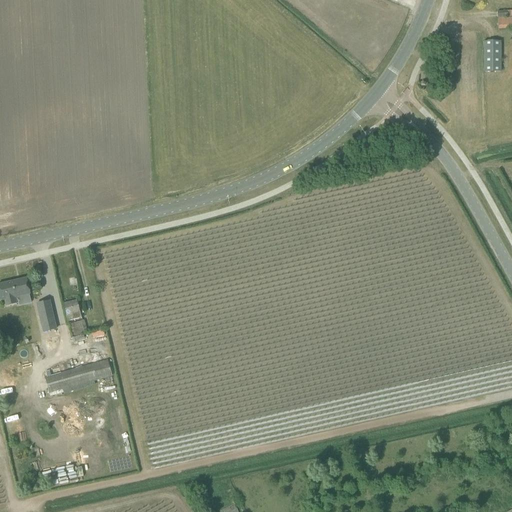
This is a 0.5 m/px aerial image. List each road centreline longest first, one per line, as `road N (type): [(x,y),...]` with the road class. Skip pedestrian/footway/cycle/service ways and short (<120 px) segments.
road 1 (tertiary): [(0,246),(219,196),(326,143),(369,102)]
road 2 (tertiary): [(511,273),(428,138)]
